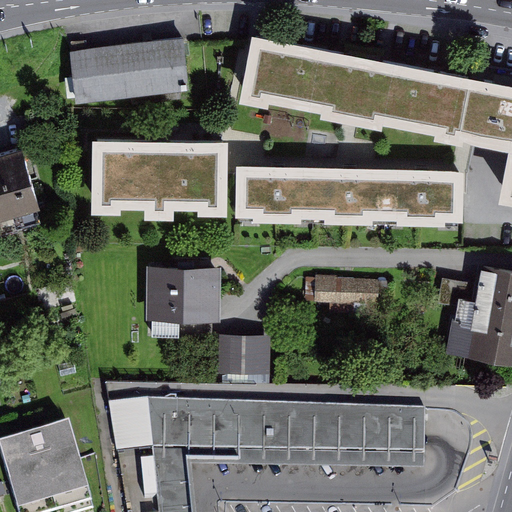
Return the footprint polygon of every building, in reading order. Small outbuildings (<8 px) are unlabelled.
[(328,112),(390,123),(391,116),(447,127),(446,135),(475,141),(476,133),(511,139),(511,183),(510,192),(511,191),(511,79),(261,34),(250,96),(275,101),(277,94),(330,103),(328,112)] [(185,35),(76,49),(82,93),(191,80),(185,35)] [(237,133),(101,130),(100,205),(129,206),(129,198),(153,199),(152,210),(184,210),(185,196),(206,197),(206,204),(236,205),(237,133)] [(28,143),(0,150),(0,216),(45,204),(28,143)] [(472,168),(245,165),(244,215),(251,215),(251,221),(310,222),(310,215),(329,216),(328,222),(382,223),(383,216),(406,216),(406,224),(453,224),(454,217),(471,218),(472,168)] [(226,263),(154,263),(154,315),(226,315),(226,263)] [(511,272),(482,267),(471,323),(449,319),(443,350),(511,362),(511,272)] [(396,279),(315,273),(313,296),(394,303),(396,279)] [(270,378),(272,336),(222,334),(220,376),(270,378)] [(201,511),(196,469),(430,470),(430,410),(151,402),(162,511),(201,511)] [(79,430),(7,452),(24,511),(101,511),(103,511),(79,430)]
